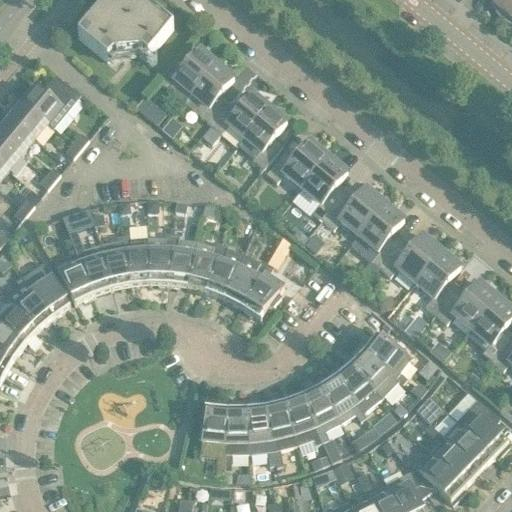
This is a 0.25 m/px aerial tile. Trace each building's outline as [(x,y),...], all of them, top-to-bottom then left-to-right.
[(173,32),(141,5),(138,9),(132,5),(132,0),(112,0),(113,7),(108,12),(104,9),(78,41),(107,65),(113,59),(141,56),(148,62),(173,32)] [(490,6),(495,12),(495,14),(497,17),(499,19),(502,22),(511,10),(511,0),(491,0),(488,4),(490,6)] [(511,10),(502,22),(505,25),(508,26),(511,27),(511,10)] [(185,106),(192,99),(217,69),(199,54),(186,71),(176,63),(158,85),(168,94),(169,93),(185,106)] [(211,130),(229,107),(220,99),(234,83),(217,69),(192,99),(185,106),(184,107),(211,130)] [(28,97),(21,106),(47,128),(47,129),(53,134),(80,101),(55,81),(42,97),(36,92),(30,99),(28,97)] [(244,143),(269,113),(252,98),(238,115),(229,107),(211,130),(221,138),(228,129),(244,143)] [(145,101),(136,111),(158,129),(166,118),(145,101)] [(15,117),(10,123),(34,144),(47,129),(47,128),(21,106),(14,115),(15,117)] [(269,113),(244,143),(239,149),(255,163),(253,165),(264,174),(282,152),(273,144),(287,127),(269,113)] [(0,131),(0,141),(21,160),(34,144),(10,123),(4,130),(2,129),(0,131)] [(73,147),(81,154),(89,144),(81,138),(73,147)] [(21,160),(0,141),(0,168),(8,175),(21,160)] [(284,178),(302,193),(328,162),(309,146),(294,164),(285,156),(266,178),(277,187),(284,178)] [(65,156),(73,163),(80,155),(72,149),(65,156)] [(323,226),(341,204),(332,196),(347,178),(328,162),(302,193),(320,208),(312,217),(323,226)] [(0,185),(8,175),(0,168),(0,185)] [(46,180),(54,187),(61,179),(52,172),(46,180)] [(54,187),(46,180),(39,188),(47,195),(54,187)] [(358,241),(385,209),(366,193),(351,211),(341,204),(323,226),(333,235),(341,226),(358,241)] [(20,211),(28,218),(35,210),(26,204),(20,211)] [(159,205),(148,205),(148,217),(159,217),(159,205)] [(129,206),(118,208),(120,219),(130,217),(129,206)] [(177,207),(175,217),(186,218),(187,209),(177,207)] [(379,273),(398,251),(388,243),(404,225),(385,209),(358,241),(350,250),(369,266),(362,274),(372,282),(379,273)] [(205,210),(203,219),(215,222),(217,213),(205,210)] [(28,218),(20,211),(13,219),(21,226),(28,218)] [(66,220),(62,222),(68,238),(77,235),(94,230),(92,220),(90,213),(85,214),(81,216),(76,217),(71,219),(66,220)] [(103,218),(92,220),(94,230),(95,231),(105,229),(104,228),(104,226),(104,224),(104,223),(103,219),(103,218)] [(299,230),(292,238),(302,246),(309,239),(299,230)] [(0,235),(0,247),(2,250),(9,242),(1,235),(0,235)] [(93,301),(111,295),(99,250),(85,255),(77,235),(68,238),(74,253),(93,301)] [(168,290),(173,239),(166,238),(165,243),(148,243),(149,290),(168,290)] [(314,238),(305,248),(316,257),(325,247),(314,238)] [(149,290),(148,243),(130,245),(129,239),(123,240),(130,291),(149,290)] [(173,239),(168,290),(187,293),(196,248),(191,247),(179,245),(179,239),(173,239)] [(130,291),(123,240),(116,241),(117,247),(99,250),(111,295),(130,291)] [(415,288),(441,256),(422,240),(407,258),(398,251),(379,273),(390,282),(397,273),(415,288)] [(206,297),(222,248),(215,246),(213,252),(206,249),(196,248),(187,293),(206,297)] [(282,247),(276,255),(285,262),(291,254),(282,247)] [(222,248),(206,297),(224,304),(244,260),(227,254),(228,250),(222,248)] [(75,310),(93,301),(74,253),(68,255),(74,271),(59,279),(75,310)] [(436,320),(454,298),(445,290),(460,272),(441,256),(415,288),(433,302),(425,311),(436,320)] [(3,259),(0,262),(0,274),(2,277),(11,268),(3,259)] [(241,313),(267,269),(261,265),(260,267),(251,263),(244,260),(224,304),(241,313)] [(267,269),(241,313),(258,324),(270,308),(273,310),(281,301),(277,298),(279,296),(284,288),(269,278),(273,272),(267,269)] [(27,278),(22,282),(53,324),(70,312),(52,282),(38,292),(27,278)] [(53,324),(22,282),(16,286),(20,291),(6,303),(14,311),(38,336),(53,324)] [(471,335),(498,303),(479,287),(464,306),(454,298),(436,320),(446,329),(454,320),(471,335)] [(392,299),(378,301),(380,315),(394,312),(392,299)] [(492,367),(511,345),(502,337),(511,324),(511,314),(498,303),(471,335),(489,350),(482,358),(492,367)] [(0,319),(0,328),(25,350),(38,336),(14,311),(3,323),(0,319)] [(0,356),(13,365),(25,350),(0,328),(0,356)] [(375,340),(363,355),(400,387),(402,389),(407,384),(400,378),(410,364),(404,359),(402,358),(404,354),(394,348),(392,351),(375,340)] [(511,368),(511,345),(492,367),(503,376),(510,367),(511,368)] [(350,369),(383,405),(383,404),(400,387),(363,355),(350,369)] [(0,379),(4,382),(13,365),(0,356),(0,379)] [(383,405),(350,369),(335,381),(364,421),(383,405)] [(319,392),(341,430),(355,420),(360,427),(366,423),(364,421),(335,381),(319,392)] [(418,386),(410,396),(420,404),(428,395),(418,386)] [(302,400),(322,448),(328,445),(325,437),(341,430),(319,392),(302,400)] [(322,448),(302,400),(284,407),(298,451),(302,449),(314,445),(316,450),(322,448)] [(500,424),(489,415),(476,405),(455,426),(493,463),(495,461),(498,463),(510,450),(493,434),(500,424)] [(511,410),(508,406),(500,416),(511,426),(511,410)] [(298,451),(284,407),(266,411),(276,471),(282,469),(280,454),(292,452),(298,451)] [(403,409),(395,417),(402,424),(409,416),(403,409)] [(267,458),(268,463),(269,472),(276,471),(266,411),(265,411),(246,413),(249,460),(267,458)] [(218,465),(224,465),(227,414),(207,412),(204,432),(200,431),(197,442),(202,443),(202,446),(218,448),(218,465)] [(227,414),(224,465),(224,476),(231,477),(231,461),(248,460),(249,460),(246,413),(227,414)] [(389,417),(372,431),(380,440),(396,427),(389,417)] [(493,463),(455,426),(441,441),(445,444),(450,450),(479,478),(493,463)] [(440,449),(445,444),(441,441),(429,430),(425,434),(440,449)] [(372,433),(351,447),(356,456),(367,450),(379,441),(372,433)] [(387,445),(380,450),(387,459),(394,455),(387,445)] [(479,478),(450,450),(436,465),(465,492),(479,478)] [(463,495),(465,492),(436,465),(421,480),(425,484),(418,489),(427,500),(436,493),(452,510),(465,497),(463,495)] [(347,468),(331,475),(336,483),(337,485),(352,477),(347,468)] [(313,482),(312,482),(313,483),(313,484),(313,485),(313,486),(314,486),(314,489),(316,493),(316,494),(321,491),(323,491),(323,490),(325,490),(325,489),(331,486),(335,484),(336,483),(331,475),(328,476),(325,477),(324,478),(322,479),(317,480),(316,481),(315,481),(313,482)] [(396,511),(385,490),(373,496),(364,479),(358,482),(372,508),(373,511),(396,511)] [(420,511),(418,507),(427,500),(418,489),(411,494),(404,480),(385,490),(396,511),(420,511)]
